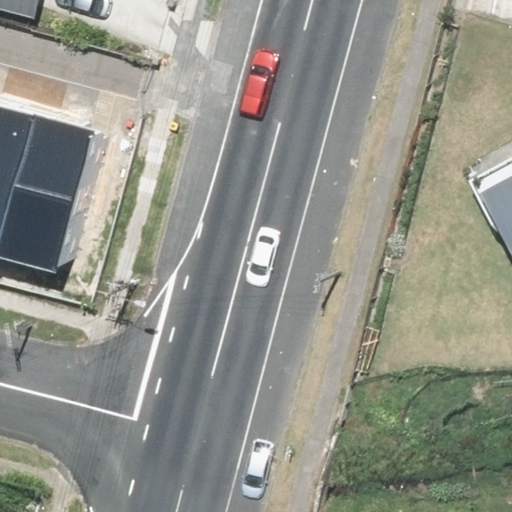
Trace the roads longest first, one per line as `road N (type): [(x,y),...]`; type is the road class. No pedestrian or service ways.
road 1 (secondary): [(185,432),(302,0)]
road 2 (residential): [(0,383),(185,432)]
